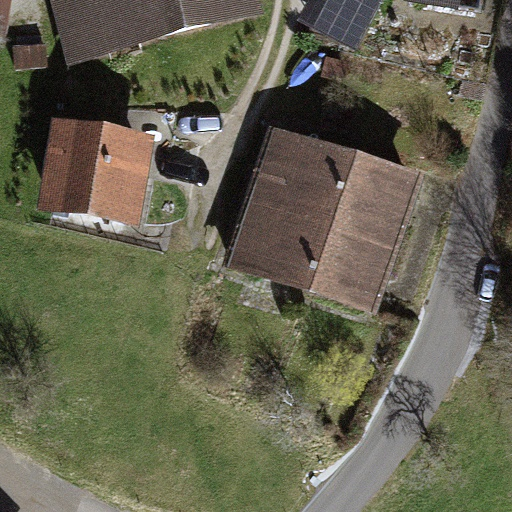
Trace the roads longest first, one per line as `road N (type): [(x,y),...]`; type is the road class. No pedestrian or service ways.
road 1 (residential): [(329,511),(429,394),(471,285),(511,77)]
road 2 (track): [(277,0),(270,46),(202,159)]
